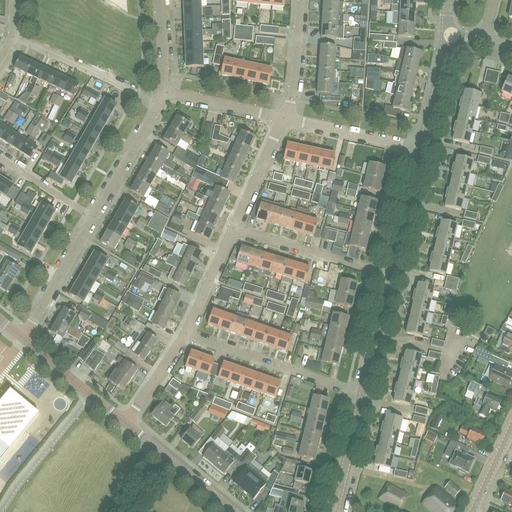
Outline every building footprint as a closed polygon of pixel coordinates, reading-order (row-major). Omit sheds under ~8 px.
[(415,14),(416,2),(393,0),(392,0),(392,1),(395,1),(395,5),(397,5),(397,12),(394,12),(393,12),(415,14)] [(343,15),(343,3),(323,2),(323,14),(343,15)] [(230,15),(230,5),(222,6),(222,15),(230,15)] [(201,18),(200,6),(184,7),(185,19),(205,18),(201,18)] [(414,25),(415,14),(393,12),(393,24),(414,25)] [(342,27),(343,15),(323,14),(322,26),(342,27)] [(201,30),(201,24),(206,24),(205,18),(185,19),(185,31),(201,30),(210,30),(201,30)] [(217,30),(222,30),(231,30),(230,20),(222,20),(222,24),(217,24),(217,30)] [(414,38),(414,25),(393,24),(393,25),(394,25),(393,30),(398,30),(398,37),(414,38)] [(244,33),(244,26),(235,25),(234,32),(244,33)] [(254,27),(244,26),(244,33),(253,34),(254,27)] [(269,34),(270,26),(260,26),(260,33),(269,34)] [(287,28),(270,26),(269,34),(287,36),(287,28)] [(344,27),(342,27),(322,26),(321,38),(343,39),(344,27)] [(366,45),(367,29),(360,28),(359,38),(354,38),(353,44),(366,45)] [(202,43),(202,37),(210,36),(217,35),(217,30),(210,30),(201,30),(185,31),(186,43),(202,43)] [(231,39),(231,30),(222,30),(223,40),(231,39)] [(243,41),(244,33),(234,32),(234,40),(243,41)] [(252,41),(253,34),(244,33),(243,41),(252,41)] [(369,35),(369,41),(397,43),(394,43),(394,36),(369,35)] [(265,45),(266,38),(256,37),(255,44),(265,45)] [(274,46),(274,44),(274,38),(266,38),(265,45),(274,46)] [(396,50),(397,43),(369,41),(384,42),(383,49),(396,50)] [(202,55),(202,47),(206,47),(206,42),(202,43),(186,43),(186,55),(202,55)] [(215,54),(223,56),(227,57),(229,49),(224,48),(225,47),(216,45),(215,54)] [(339,52),(336,52),(336,47),(321,46),(320,58),(335,59),(338,59),(339,52)] [(419,65),(422,53),(406,49),(401,48),(398,60),(419,65)] [(220,66),(223,56),(215,54),(213,64),(220,66)] [(383,56),(374,55),(368,54),(367,64),(382,65),(383,56)] [(203,67),(202,55),(186,55),(187,67),(203,67)] [(26,74),(32,62),(20,57),(15,68),(26,74)] [(336,71),(334,71),(335,59),(320,58),(319,70),(336,72),(336,71)] [(233,78),(237,62),(225,60),(221,75),(233,78)] [(416,77),(419,65),(398,60),(395,72),(416,77)] [(35,85),(38,79),(43,68),(32,62),(26,74),(33,77),(30,83),(31,84),(27,93),(31,95),(35,85)] [(245,80),(248,64),(237,62),(233,78),(245,80)] [(257,83),(260,67),(248,64),(245,80),(257,83)] [(274,73),(271,72),(272,69),(260,67),(257,83),(269,85),(270,79),(272,79),(274,73)] [(50,85),(55,73),(43,68),(38,79),(50,85)] [(339,79),(336,79),(336,72),(319,70),(318,83),(338,84),(339,79)] [(490,84),(493,71),(487,70),(484,82),(490,84)] [(500,72),(493,71),(490,84),(497,85),(500,72)] [(413,89),(416,77),(395,72),(394,77),(396,78),(394,84),(413,89)] [(61,90),(67,79),(55,73),(50,85),(61,90)] [(15,83),(17,77),(11,75),(7,84),(8,84),(13,86),(15,83)] [(511,96),(511,78),(509,77),(502,92),(511,96)] [(79,84),(67,79),(61,90),(73,96),(79,84)] [(373,91),(374,79),(373,79),(366,79),(366,90),(373,91)] [(341,96),(338,96),(338,84),(318,83),(317,95),(320,95),(320,101),(325,101),(337,102),(341,102),(341,96)] [(410,100),(413,89),(394,84),(393,84),(390,95),(410,100)] [(40,88),(35,85),(31,95),(36,97),(40,88)] [(465,91),(462,103),(478,107),(481,94),(465,91)] [(0,105),(3,108),(9,98),(0,93),(0,105)] [(54,105),(58,97),(54,95),(50,103),(47,111),(51,112),(54,105)] [(408,112),(410,100),(390,95),(390,96),(395,97),(392,108),(385,106),(383,115),(398,118),(400,110),(408,112)] [(64,99),(58,97),(54,105),(60,108),(64,99)] [(110,117),(116,105),(105,99),(99,110),(110,117)] [(9,121),(14,113),(17,109),(20,104),(15,102),(10,111),(9,111),(4,118),(8,121),(9,121)] [(475,119),(478,107),(462,103),(459,116),(475,119)] [(29,110),(20,104),(17,109),(26,115),(29,110)] [(81,109),(78,113),(87,118),(90,113),(81,109)] [(103,128),(110,117),(99,110),(92,121),(103,128)] [(18,116),(15,114),(14,113),(9,121),(0,134),(0,139),(9,145),(16,134),(10,130),(14,124),(13,124),(18,116)] [(87,118),(78,113),(75,118),(84,123),(87,118)] [(190,124),(184,121),(186,117),(178,113),(172,123),(173,124),(171,128),(192,140),(195,135),(186,131),(190,124)] [(501,113),(499,122),(508,124),(511,115),(501,113)] [(30,136),(41,119),(37,116),(31,125),(31,124),(26,133),(30,136)] [(472,132),(475,119),(459,116),(456,128),(472,132)] [(38,148),(33,145),(36,140),(35,139),(40,131),(43,133),(49,125),(41,119),(30,136),(27,141),(20,152),(31,159),(38,148)] [(0,134),(9,121),(8,121),(5,127),(0,123),(0,134)] [(97,139),(103,128),(92,121),(86,133),(97,139)] [(210,140),(213,125),(207,124),(204,139),(210,140)] [(212,141),(218,142),(219,135),(221,127),(215,126),(212,141)] [(192,140),(171,128),(169,132),(167,131),(162,140),(171,145),(172,144),(177,147),(180,141),(189,145),(191,146),(192,143),(195,144),(196,143),(192,141),(192,140)] [(469,144),(472,132),(456,128),(453,141),(469,144)] [(68,131),(66,135),(65,136),(74,141),(77,136),(68,131)] [(242,132),(237,144),(249,149),(255,138),(242,132)] [(91,150),(97,139),(86,133),(79,144),(91,150)] [(20,152),(27,141),(16,134),(9,145),(20,152)] [(230,139),(219,135),(218,142),(228,144),(230,140),(230,139)] [(71,145),(74,141),(65,136),(63,141),(71,145)] [(84,161),(91,150),(79,144),(73,155),(84,161)] [(244,161),(249,149),(237,144),(231,155),(244,161)] [(296,163),(300,147),(288,145),(284,160),(296,163)] [(175,157),(169,154),(157,147),(150,158),(172,171),(175,166),(171,164),(175,157)] [(308,165),(311,150),(300,147),(296,163),(308,165)] [(481,147),(479,153),(492,156),(494,150),(481,147)] [(320,168),(323,152),(311,150),(308,165),(320,168)] [(335,155),(323,152),(320,168),(331,170),(335,155)] [(78,173),(84,161),(73,155),(70,161),(63,158),(55,153),(54,155),(49,153),(48,155),(47,156),(61,163),(67,166),(78,173)] [(189,153),(186,158),(197,165),(200,160),(189,153)] [(239,173),(244,161),(231,155),(228,162),(221,158),(220,159),(220,157),(219,156),(219,154),(216,153),(212,160),(239,173)] [(61,163),(47,156),(44,154),(42,158),(51,162),(50,163),(59,168),(61,163)] [(479,156),(477,163),(490,165),(491,159),(479,156)] [(347,157),(344,167),(351,169),(354,159),(347,157)] [(457,157),(454,170),(470,174),(473,161),(457,157)] [(172,171),(150,158),(144,169),(156,176),(160,170),(167,174),(167,173),(174,177),(176,173),(172,171)] [(197,165),(186,158),(183,163),(195,170),(197,167),(197,165)] [(234,184),(239,173),(212,160),(212,161),(226,167),(221,179),(234,184)] [(370,164),(367,176),(383,180),(386,168),(370,164)] [(71,184),(78,173),(67,166),(60,177),(51,172),(48,177),(63,186),(66,181),(71,184)] [(210,173),(197,167),(195,170),(194,172),(207,179),(210,173)] [(150,187),(156,176),(144,169),(137,180),(150,187)] [(467,186),(470,174),(454,170),(451,182),(467,186)] [(207,179),(194,172),(191,178),(205,184),(207,179)] [(336,174),(329,172),(327,182),(333,184),(335,181),(336,174)] [(274,173),(273,180),(282,182),(284,175),(274,173)] [(380,192),(383,180),(367,176),(364,188),(380,192)] [(303,188),(305,181),(296,178),(294,186),(303,188)] [(20,190),(13,186),(2,179),(0,182),(0,223),(5,215),(0,211),(0,195),(1,194),(6,197),(13,201),(20,190)] [(143,198),(150,187),(137,180),(131,191),(143,198)] [(314,183),(305,181),(303,188),(312,190),(314,183)] [(464,198),(467,186),(451,182),(448,194),(464,198)] [(277,193),(279,186),(270,183),(268,191),(277,193)] [(349,183),(347,190),(357,193),(359,185),(349,183)] [(499,184),(495,192),(500,195),(504,187),(499,184)] [(288,188),(279,186),(277,193),(286,195),(288,188)] [(159,187),(156,191),(163,195),(166,191),(159,187)] [(217,188),(214,194),(208,192),(206,197),(197,193),(224,205),(230,193),(217,188)] [(300,199),(302,192),(293,189),(291,196),(300,199)] [(326,210),(329,198),(321,196),(322,192),(315,190),(311,202),(318,204),(317,207),(326,210)] [(356,198),(357,193),(347,190),(345,196),(356,198)] [(23,192),(16,203),(30,212),(33,207),(25,203),(24,204),(23,204),(28,195),(23,192)] [(311,194),(302,192),(300,199),(309,201),(311,194)] [(496,203),(500,195),(495,192),(491,201),(496,203)] [(219,217),(224,205),(197,193),(195,198),(210,204),(206,211),(219,217)] [(461,211),(464,198),(448,194),(445,207),(461,211)] [(362,198),(359,210),(375,214),(378,202),(362,198)] [(125,200),(119,211),(132,218),(139,208),(125,200)] [(30,212),(16,203),(16,204),(17,205),(15,208),(21,212),(26,215),(28,215),(30,212)] [(159,203),(156,209),(169,216),(172,211),(159,203)] [(268,223),(274,203),(272,208),(261,204),(256,219),(268,223)] [(279,226),(284,211),(278,209),(279,205),(274,203),(268,223),(279,226)] [(42,204),(36,215),(49,223),(55,212),(42,204)] [(372,226),(375,214),(359,210),(356,222),(372,226)] [(126,229),(132,218),(119,211),(113,221),(126,229)] [(214,229),(219,217),(206,211),(203,218),(189,212),(187,216),(187,217),(201,223),(214,229)] [(291,230),(295,215),(284,211),(279,226),(291,230)] [(465,211),(464,218),(476,221),(478,214),(465,211)] [(161,235),(164,229),(165,229),(169,220),(156,212),(147,227),(161,235)] [(43,233),(49,223),(36,215),(30,226),(43,233)] [(302,233),(307,218),(295,215),(291,230),(302,233)] [(173,217),(168,228),(182,234),(184,228),(180,227),(183,221),(173,217)] [(348,226),(349,221),(339,218),(334,217),(333,222),(348,226)] [(141,218),(138,222),(146,226),(148,222),(141,218)] [(318,222),(307,218),(302,233),(314,237),(318,222)] [(474,230),(476,223),(463,220),(462,227),(474,230)] [(120,240),(126,229),(113,221),(107,232),(120,240)] [(441,221),(438,234),(455,238),(458,225),(441,221)] [(144,230),(146,226),(138,222),(136,226),(144,230)] [(369,238),(372,226),(356,222),(353,234),(369,238)] [(30,254),(37,244),(7,227),(0,223),(0,229),(3,231),(4,230),(15,236),(14,238),(21,241),(17,247),(30,254)] [(37,244),(43,233),(30,226),(26,231),(13,224),(12,225),(9,223),(7,227),(37,244)] [(209,240),(214,229),(201,223),(196,234),(209,240)] [(175,244),(178,235),(174,233),(164,229),(161,235),(162,235),(161,238),(175,244)] [(114,250),(120,240),(107,232),(101,242),(114,250)] [(366,250),(369,238),(353,234),(350,246),(366,250)] [(452,250),(455,238),(438,234),(435,246),(452,250)] [(128,239),(126,243),(133,247),(136,243),(128,239)] [(0,242),(0,251),(11,257),(14,252),(11,257),(19,261),(22,255),(14,251),(0,242)] [(133,247),(126,243),(124,247),(131,251),(133,247)] [(185,245),(179,256),(196,264),(201,253),(185,245)] [(468,245),(464,253),(469,255),(473,247),(468,245)] [(449,263),(452,250),(435,246),(432,259),(449,263)] [(248,266),(253,251),(241,247),(239,256),(232,254),(229,261),(237,263),(248,266)] [(260,269),(264,254),(253,251),(248,266),(260,269)] [(95,253),(89,263),(115,279),(118,274),(110,270),(104,267),(108,261),(95,253)] [(190,276),(196,264),(179,256),(174,253),(172,257),(169,256),(165,263),(173,267),(190,276)] [(465,264),(469,255),(464,253),(461,262),(465,264)] [(271,273),(276,258),(264,254),(260,269),(266,271),(264,276),(270,277),(271,273)] [(127,255),(123,260),(129,265),(133,260),(127,255)] [(283,276),(287,261),(276,258),(271,273),(283,276)] [(446,275),(449,263),(432,259),(429,271),(446,275)] [(294,280),(299,265),(287,261),(283,276),(294,280)] [(0,273),(12,281),(19,270),(7,263),(4,268),(0,265),(0,273)] [(115,279),(89,263),(83,274),(96,282),(99,275),(106,278),(106,279),(113,283),(115,279)] [(146,265),(143,271),(159,279),(163,274),(146,265)] [(310,268),(299,265),(294,280),(306,283),(310,268)] [(185,287),(190,276),(173,267),(168,279),(185,287)] [(21,268),(16,280),(22,282),(27,270),(21,268)] [(319,281),(321,271),(315,270),(312,280),(319,281)] [(321,271),(319,281),(318,284),(312,283),(311,285),(318,286),(317,287),(324,288),(325,284),(326,284),(328,273),(321,271)] [(142,272),(138,278),(143,281),(146,275),(142,272)] [(12,281),(0,273),(0,288),(6,292),(6,291),(8,292),(12,287),(9,286),(12,281)] [(89,292),(96,282),(83,274),(76,284),(89,292)] [(447,276),(446,282),(460,286),(461,282),(459,282),(459,279),(447,276)] [(157,291),(161,285),(152,280),(149,286),(157,291)] [(342,280),(339,292),(355,296),(358,284),(342,280)] [(456,292),(457,290),(459,290),(460,286),(446,282),(444,289),(456,292)] [(252,293),(254,286),(245,283),(243,290),(252,293)] [(83,303),(89,292),(76,284),(70,295),(83,303)] [(418,284),(415,296),(431,300),(434,288),(418,284)] [(263,289),(254,286),(252,293),(261,296),(263,289)] [(230,298),(233,290),(222,287),(217,300),(228,303),(230,298)] [(302,287),(299,298),(307,300),(310,289),(302,287)] [(159,300),(164,302),(175,307),(180,296),(169,291),(165,289),(159,300)] [(241,293),(233,290),(230,298),(239,300),(241,293)] [(98,291),(95,295),(103,300),(105,295),(98,291)] [(127,291),(125,297),(141,305),(142,306),(145,300),(127,291)] [(275,300),(277,293),(268,291),(266,297),(275,300)] [(352,308),(355,296),(339,292),(336,304),(352,308)] [(286,296),(277,293),(275,300),(283,303),(286,296)] [(103,300),(95,295),(93,299),(92,301),(99,305),(100,303),(101,303),(103,300)] [(253,305),(255,298),(246,295),(244,302),(253,305)] [(428,313),(431,300),(415,296),(412,309),(428,313)] [(113,297),(109,303),(118,307),(121,301),(113,297)] [(137,312),(141,305),(125,297),(122,303),(126,305),(125,307),(137,312)] [(308,297),(307,303),(323,307),(325,301),(308,297)] [(264,301),(255,298),(253,305),(261,308),(264,301)] [(296,310),(299,301),(292,299),(290,305),(289,308),(296,310)] [(169,319),(175,307),(164,302),(158,314),(169,319)] [(275,312),(277,305),(269,302),(266,309),(275,312)] [(322,312),(323,307),(307,303),(305,308),(322,312)] [(286,308),(277,305),(275,312),(284,315),(286,308)] [(219,329),(226,310),(221,308),(220,312),(213,310),(208,325),(219,329)] [(293,318),(296,310),(289,308),(286,316),(293,318)] [(79,318),(76,316),(64,309),(58,320),(83,335),(81,334),(84,329),(79,326),(81,323),(79,318)] [(92,315),(82,309),(79,316),(88,321),(92,315)] [(425,325),(428,313),(412,309),(409,321),(425,325)] [(230,333),(237,313),(235,317),(225,314),(226,310),(219,329),(230,333)] [(242,337),(247,321),(248,317),(237,313),(230,333),(242,337)] [(164,330),(169,319),(158,314),(153,325),(164,330)] [(334,314),(331,326),(347,330),(350,318),(334,314)] [(158,341),(144,330),(146,327),(133,319),(127,326),(140,335),(136,341),(151,351),(158,341)] [(298,335),(300,325),(301,321),(295,319),(294,324),(291,334),(298,335)] [(57,350),(60,344),(66,333),(79,341),(83,335),(58,320),(55,324),(54,323),(49,331),(57,336),(51,345),(57,350)] [(253,340),(258,325),(247,321),(242,337),(253,340)] [(422,337),(425,325),(409,321),(406,334),(422,337)] [(264,344),(269,329),(258,325),(253,340),(264,344)] [(511,328),(504,325),(501,331),(507,334),(503,342),(508,344),(509,342),(511,343),(511,344),(510,350),(511,351),(511,328)] [(344,342),(347,330),(331,326),(328,339),(344,342)] [(281,333),(283,328),(282,328),(280,333),(269,329),(264,344),(275,348),(281,333)] [(311,334),(311,335),(321,337),(322,331),(306,328),(305,332),(311,334)] [(287,352),(292,337),(281,333),(275,348),(287,352)] [(129,349),(122,344),(111,337),(107,343),(124,355),(129,349)] [(341,355),(343,344),(344,342),(328,339),(325,351),(341,355)] [(443,349),(444,344),(445,342),(432,339),(431,346),(443,349)] [(96,345),(96,344),(91,341),(88,344),(78,357),(83,361),(93,348),(94,349),(96,345)] [(144,362),(151,351),(136,341),(129,351),(134,355),(144,362)] [(338,367),(341,355),(325,351),(322,363),(338,367)] [(429,351),(428,358),(440,361),(442,354),(429,351)] [(97,357),(96,358),(101,361),(104,357),(105,356),(100,352),(97,357)] [(196,376),(203,356),(191,352),(186,367),(184,372),(196,376)] [(406,352),(403,365),(419,368),(422,356),(406,352)] [(214,377),(218,365),(213,363),(214,360),(203,356),(196,376),(195,378),(207,382),(209,375),(214,377)] [(511,378),(511,374),(506,372),(509,364),(492,356),(489,363),(495,365),(489,379),(508,388),(511,378)] [(138,370),(128,363),(120,357),(117,362),(120,364),(116,370),(131,380),(138,370)] [(94,372),(101,361),(96,358),(89,367),(94,372)] [(230,382),(235,367),(224,363),(219,378),(230,382)] [(416,381),(419,368),(403,365),(400,377),(416,381)] [(241,386),(247,371),(235,367),(230,382),(241,386)] [(131,380),(116,370),(115,369),(111,375),(109,374),(106,378),(124,391),(131,380)] [(253,390),(258,375),(247,371),(241,386),(253,390)] [(264,394),(269,379),(258,375),(253,390),(264,394)] [(413,393),(416,381),(400,377),(397,389),(413,393)] [(173,379),(169,385),(177,390),(183,393),(188,395),(191,388),(181,384),(173,379)] [(281,383),(269,379),(264,394),(275,398),(281,383)] [(502,400),(488,394),(489,390),(471,382),(467,391),(475,394),(474,397),(477,399),(473,408),(477,412),(479,413),(479,414),(487,417),(490,410),(497,412),(502,400)] [(178,400),(183,393),(177,390),(169,385),(165,391),(178,400)] [(410,406),(413,393),(397,389),(394,402),(410,406)] [(196,398),(204,401),(207,394),(199,391),(199,393),(196,398)] [(0,461),(39,415),(15,395),(12,399),(7,395),(0,403),(0,461)] [(314,396),(311,408),(327,412),(330,400),(314,396)] [(221,408),(224,401),(215,397),(212,404),(221,408)] [(175,405),(173,408),(164,401),(160,406),(152,415),(166,426),(180,409),(175,405)] [(208,408),(211,404),(204,401),(203,404),(202,403),(189,419),(196,424),(209,409),(208,408)] [(233,404),(224,401),(221,408),(230,411),(233,404)] [(245,413),(247,406),(239,402),(236,409),(245,413)] [(256,409),(247,406),(245,413),(253,416),(256,409)] [(416,407),(415,413),(427,416),(429,410),(416,407)] [(324,424),(327,412),(311,408),(308,420),(324,424)] [(268,414),(265,421),(274,424),(277,418),(268,414)] [(386,416),(383,428),(400,432),(403,420),(386,416)] [(414,416),(412,422),(425,425),(426,419),(414,416)] [(436,416),(430,429),(436,432),(442,420),(436,416)] [(249,418),(247,425),(266,433),(269,427),(249,418)] [(321,436),(324,424),(308,420),(305,433),(321,436)] [(226,431),(225,431),(228,428),(223,424),(220,427),(219,427),(210,438),(216,443),(226,431)] [(200,430),(194,425),(190,430),(182,440),(193,449),(201,439),(200,438),(204,433),(200,430)] [(397,445),(400,432),(383,428),(380,440),(397,445)] [(481,445),(486,434),(472,428),(470,432),(462,428),(460,433),(468,437),(466,441),(475,445),(476,443),(481,445)] [(318,449),(321,436),(305,433),(302,445),(318,449)] [(394,457),(397,445),(380,440),(377,453),(394,457)] [(475,460),(461,454),(464,447),(451,441),(445,455),(452,459),(449,465),(460,470),(459,471),(465,474),(466,472),(468,473),(475,460)] [(214,467),(224,475),(234,462),(235,463),(237,460),(242,464),(243,463),(252,453),(255,449),(250,444),(246,448),(245,448),(239,456),(236,453),(229,448),(214,467)] [(214,467),(229,448),(224,454),(213,445),(203,458),(214,467)] [(315,461),(318,449),(302,445),(299,457),(315,461)] [(244,491),(260,472),(251,465),(257,457),(252,453),(244,463),(248,467),(247,468),(234,483),(244,491)] [(390,469),(394,457),(377,453),(374,465),(390,469)] [(309,485),(312,472),(300,469),(301,462),(286,459),(280,472),(296,476),(293,489),(301,491),(303,484),(309,485)] [(395,470),(394,476),(406,479),(408,473),(395,470)] [(254,500),(267,484),(268,482),(274,487),(279,475),(275,471),(269,478),(261,472),(260,472),(244,491),(254,500)] [(451,481),(444,488),(455,497),(461,490),(451,481)] [(398,511),(407,496),(387,484),(378,499),(398,511)] [(431,511),(453,511),(459,506),(437,487),(422,504),(431,511)] [(269,488),(267,495),(279,498),(281,491),(269,488)] [(511,493),(506,490),(501,501),(511,506),(511,493)] [(302,511),(305,504),(301,503),(302,497),(283,492),(280,506),(275,505),(273,511),(302,511)]
